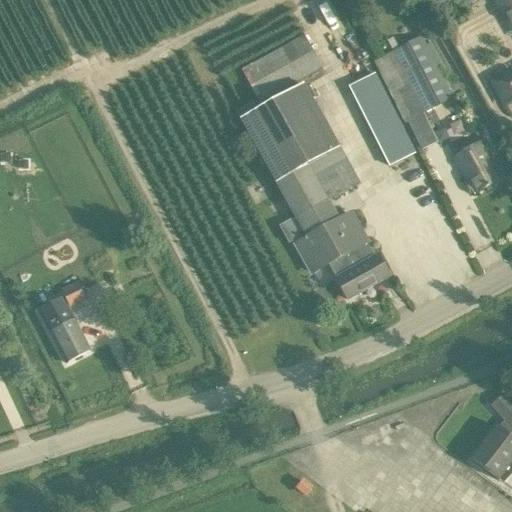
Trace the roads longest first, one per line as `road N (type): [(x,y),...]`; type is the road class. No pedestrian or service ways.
road 1 (track): [(249,390),(47,0)]
road 2 (tertiary): [(0,465),(294,377)]
road 3 (tertiary): [(294,377),(346,360),(511,274)]
